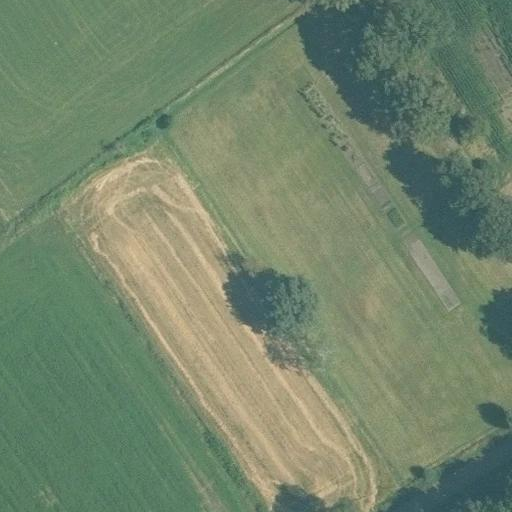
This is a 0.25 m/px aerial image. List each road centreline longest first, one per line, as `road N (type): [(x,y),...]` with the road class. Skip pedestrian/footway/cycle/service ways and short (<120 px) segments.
road 1 (unclassified): [(511,232),(387,42)]
road 2 (unclassified): [(408,511),(511,449)]
